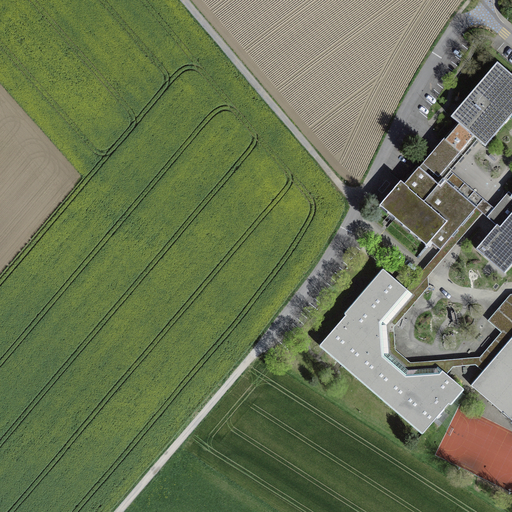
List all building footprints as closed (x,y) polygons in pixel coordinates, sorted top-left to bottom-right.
[(511,109),(511,86),(490,68),(444,121),(478,150),(511,109)] [(471,146),(449,127),(379,211),(428,252),(432,246),(440,253),(474,211),(440,183),(471,146)] [(511,207),(511,208),(492,232),(488,229),(467,254),(495,278),(511,258),(511,191),(504,201),(511,207)] [(408,293),(384,272),(345,316),(347,318),(320,349),(423,437),(450,406),(452,408),(464,393),(444,376),(441,379),(406,381),(383,361),(380,326),(408,293)] [(511,343),(473,389),(511,421),(511,343)]
